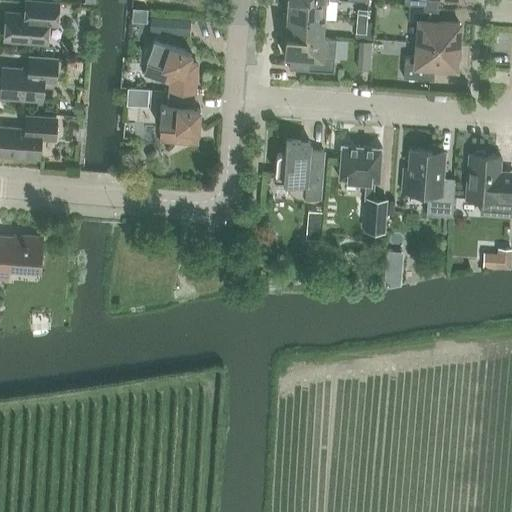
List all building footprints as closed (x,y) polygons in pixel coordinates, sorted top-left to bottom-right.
[(287,0),(286,16),(323,19),(325,0),(323,0),(287,0)] [(6,12),(4,40),(47,44),(48,26),(49,17),(57,18),(58,3),(26,1),(25,14),(6,12)] [(438,8),(408,6),(407,20),(419,21),(417,43),(457,46),(457,43),(461,39),(461,32),(458,28),(459,23),(437,22),(438,8)] [(133,8),(132,20),(146,21),(147,9),(133,8)] [(366,22),(367,10),(357,9),(356,21),(366,22)] [(151,16),(150,31),(189,34),(191,19),(151,16)] [(286,16),(285,35),(322,38),(323,19),(286,16)] [(356,21),(355,38),(373,39),(374,23),(366,22),(356,21)] [(285,35),(284,57),(290,57),(289,69),(333,72),(335,39),(322,38),(285,35)] [(143,73),(169,83),(169,91),(195,93),(196,77),(195,77),(196,69),(195,65),(192,62),(188,61),(191,52),(154,39),(153,42),(152,42),(149,43),(148,45),(147,46),(146,48),(145,50),(145,52),(145,53),(146,55),(146,57),(147,57),(146,60),(147,61),(143,73)] [(457,46),(417,43),(416,54),(404,57),(403,78),(433,80),(433,66),(455,68),(456,63),(459,60),(460,52),(457,49),(457,46)] [(2,67),(0,90),(0,97),(42,101),(43,83),(44,71),(56,72),(57,59),(33,57),(32,70),(2,67)] [(128,87),(127,104),(147,105),(148,89),(128,87)] [(195,93),(169,91),(168,105),(160,104),(160,107),(158,109),(157,110),(156,111),(156,112),(156,113),(155,114),(155,116),(155,118),(155,119),(156,120),(156,122),(158,123),(158,124),(158,127),(160,127),(159,141),(183,142),(184,142),(187,142),(192,141),(195,138),(197,134),(197,130),(198,130),(199,107),(194,107),(195,93)] [(0,155),(39,158),(40,138),(54,139),(56,118),(26,116),(25,129),(0,127),(0,155)] [(276,157),(274,181),(283,182),(287,182),(288,186),(290,190),(292,194),(296,196),(300,197),(304,197),(304,198),(320,199),(324,150),(309,149),(310,146),(310,141),(300,140),(286,139),(285,153),(281,152),(280,152),(279,153),(278,154),(277,154),(277,155),(276,156),(276,157)] [(366,200),(364,230),(384,232),(386,200),(372,199),(374,181),(379,182),(381,147),(340,144),(338,178),(365,181),(364,200),(366,200)] [(453,181),(442,180),(444,153),(439,153),(439,154),(431,153),(431,151),(409,149),(408,169),(403,168),(401,191),(427,193),(426,215),(451,217),(454,180),(453,180),(453,181)] [(480,214),(510,216),(511,202),(511,190),(511,181),(511,182),(499,181),(500,156),(486,155),(486,154),(483,151),(477,151),(474,153),(474,154),(468,154),(465,198),(481,200),(480,214)] [(322,213),(308,212),(307,228),(321,228),(322,213)] [(0,278),(7,279),(8,267),(40,269),(42,236),(24,235),(23,237),(0,235),(0,278)] [(510,267),(511,249),(497,248),(496,266),(510,267)]
